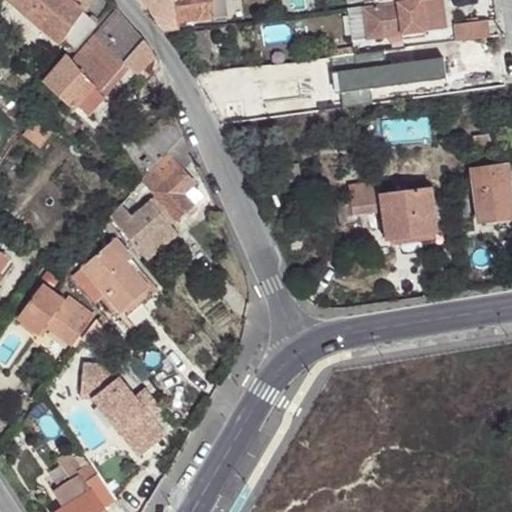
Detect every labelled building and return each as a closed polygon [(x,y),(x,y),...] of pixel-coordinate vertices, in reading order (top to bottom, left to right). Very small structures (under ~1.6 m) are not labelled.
[(79,0),(8,0),(64,43),(66,40),(74,47),(93,22),(82,13),(74,7),(79,0)] [(79,0),(74,7),(82,13),(92,0),(79,0)] [(147,0),(165,33),(177,31),(174,24),(192,21),(211,18),(208,0),(147,0)] [(208,0),(211,18),(218,18),(225,17),(223,0),(208,0)] [(453,29),(450,2),(370,10),(374,40),(409,36),(409,42),(432,39),(432,33),(453,29)] [(152,53),(119,11),(73,60),(68,56),(44,82),(74,111),(77,109),(85,117),(104,97),(101,92),(128,64),(137,74),(155,58),(152,53)] [(493,22),(462,26),(464,40),(495,37),(493,22)] [(200,33),(202,59),(215,58),(213,32),(200,33)] [(338,58),(362,55),(360,48),(337,51),(338,58)] [(194,76),(202,93),(214,88),(218,100),(252,96),(252,106),(238,108),(238,110),(240,117),(262,115),(285,111),(282,95),(280,71),(279,65),(247,69),(248,73),(205,79),(204,74),(194,76)] [(291,69),(280,71),(282,95),(294,93),(291,69)] [(426,73),(428,92),(451,91),(451,87),(455,86),(453,74),(449,75),(448,70),(426,73)] [(227,119),(229,119),(227,111),(225,110),(224,105),(213,107),(222,123),(226,123),(227,119)] [(170,152),(185,137),(172,112),(147,138),(166,156),(170,152)] [(23,134),(32,139),(46,121),(36,115),(23,134)] [(57,147),(65,138),(46,121),(32,139),(43,148),(49,141),(57,147)] [(194,159),(185,137),(170,152),(183,168),(194,159)] [(502,149),(501,137),(474,140),(476,152),(502,149)] [(183,168),(170,152),(166,156),(143,182),(157,198),(176,220),(192,205),(184,194),(195,184),(183,168)] [(273,169),(276,185),(302,181),(299,164),(273,169)] [(475,187),(507,183),(505,170),(473,174),(475,187)] [(508,187),(507,183),(475,187),(475,191),(508,187)] [(184,194),(192,205),(205,195),(195,184),(184,194)] [(344,187),(346,203),(376,199),(375,184),(344,187)] [(511,212),(508,187),(475,191),(480,225),(511,219),(511,212)] [(469,218),(465,192),(453,194),(457,220),(469,218)] [(435,236),(427,193),(376,199),(346,203),(348,214),(374,211),(379,243),(435,236)] [(133,219),(122,206),(111,219),(148,261),(178,234),(170,225),(176,220),(157,198),(133,219)] [(346,203),(332,205),(334,225),(348,223),(348,214),(346,203)] [(73,274),(96,302),(105,294),(125,318),(141,305),(136,298),(150,286),(127,258),(130,255),(116,237),(94,256),(82,267),(73,274)] [(78,262),(82,267),(94,256),(88,249),(78,262)] [(0,257),(0,284),(13,266),(0,257)] [(155,293),(150,286),(136,298),(141,305),(155,293)] [(64,301),(42,287),(18,324),(41,339),(48,330),(74,346),(94,315),(66,296),(64,301)] [(91,359),(87,391),(100,393),(125,427),(138,417),(157,443),(170,433),(156,414),(167,405),(152,385),(141,393),(125,372),(120,376),(108,360),(91,359)] [(138,417),(125,427),(144,453),(157,443),(138,417)] [(108,511),(105,507),(116,499),(99,474),(100,473),(93,462),(83,469),(72,452),(60,460),(75,482),(58,492),(68,506),(58,511),(108,511)]
